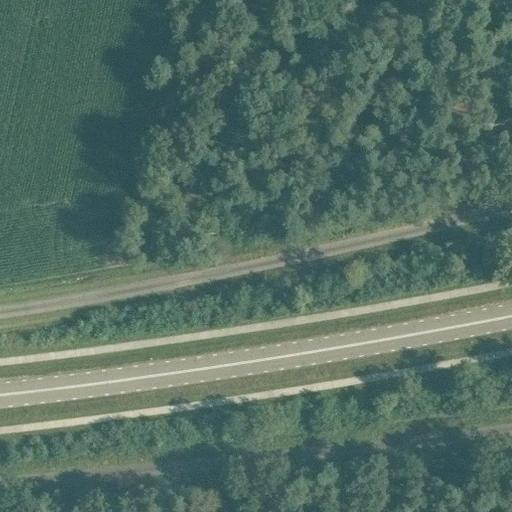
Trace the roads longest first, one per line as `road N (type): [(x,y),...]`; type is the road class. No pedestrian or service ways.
road 1 (unclassified): [(511,206),(0,312)]
road 2 (tertiary): [(0,394),(511,315)]
road 3 (unclassified): [(511,429),(0,486)]
